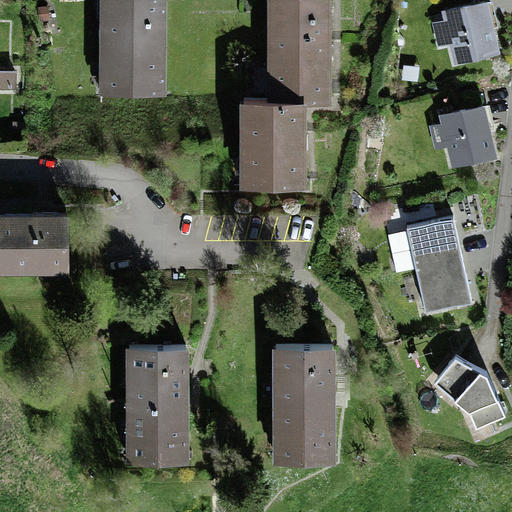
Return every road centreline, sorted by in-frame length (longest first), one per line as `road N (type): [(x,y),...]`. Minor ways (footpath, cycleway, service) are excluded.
road 1 (residential): [(0,172),(133,190),(147,221),(174,247),(304,243)]
road 2 (residential): [(496,314),(511,161)]
